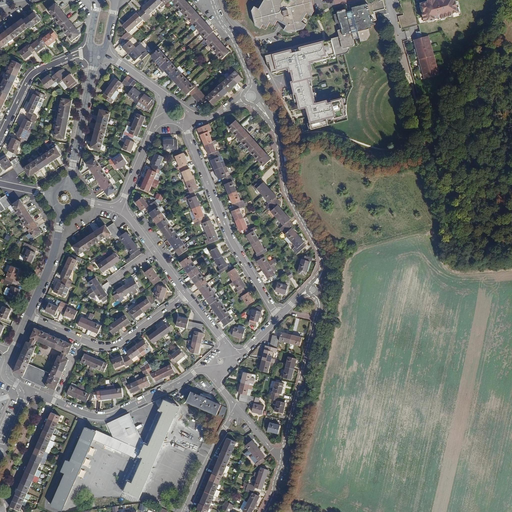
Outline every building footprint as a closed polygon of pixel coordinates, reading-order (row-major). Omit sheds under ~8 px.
[(150,0),(142,8),(143,9),(140,11),(148,20),(151,17),(149,15),(159,5),(162,8),(168,3),(165,0),(150,0)] [(170,0),(171,0),(192,24),(190,26),(194,31),(197,29),(206,39),(204,40),(222,59),(230,52),(212,33),(214,31),(185,0),(170,0)] [(263,0),(264,0),(259,9),(254,6),(252,11),(256,26),(260,29),(263,24),(267,27),(270,22),(275,25),(277,20),(286,26),(284,30),(288,33),(303,29),(306,24),(302,22),(307,13),(311,16),(314,11),(311,0),(289,0),(288,2),(285,0),(263,0)] [(339,37),(331,39),(336,54),(336,57),(345,54),(347,53),(349,51),(350,49),(350,47),(353,46),(355,44),(354,40),(360,38),(361,42),(367,40),(370,35),(369,29),(372,28),(372,26),(371,26),(374,25),(375,25),(376,24),(376,23),(375,23),(374,23),(373,23),(373,22),(374,21),(375,20),(375,19),(374,18),(373,18),(372,18),(371,18),(370,15),(371,15),(370,11),(385,7),(382,0),(381,0),(352,8),(353,11),(346,12),(346,11),(334,15),(336,24),(338,23),(339,30),(338,30),(339,37)] [(428,20),(429,22),(436,20),(436,18),(441,17),(441,18),(453,15),(452,13),(459,11),(458,7),(460,7),(458,1),(456,1),(456,0),(428,0),(429,2),(422,4),(424,13),(423,13),(425,21),(428,20)] [(48,10),(72,41),(81,34),(56,3),(48,10)] [(130,19),(136,26),(143,20),(145,22),(148,20),(140,11),(138,14),(137,13),(130,19)] [(24,20),(29,27),(30,29),(41,21),(34,12),(24,20)] [(0,35),(0,49),(29,27),(24,20),(23,18),(0,35)] [(122,26),(128,32),(121,38),(124,40),(131,34),(129,32),(136,26),(130,19),(122,26)] [(49,32),(50,33),(43,38),(47,44),(48,46),(56,40),(55,39),(58,37),(52,30),(49,32)] [(122,47),(135,61),(140,57),(142,60),(149,53),(146,50),(142,55),(129,41),(133,37),(131,34),(124,40),(126,43),(122,47)] [(31,45),(35,50),(37,53),(44,47),(44,46),(47,44),(43,38),(41,36),(38,39),(39,39),(31,45)] [(429,37),(414,41),(417,50),(415,50),(416,54),(418,53),(422,68),(419,68),(420,72),(422,71),(425,80),(439,76),(429,37)] [(292,49),(265,56),(267,63),(270,63),(272,73),(288,69),(289,72),(291,72),(293,81),(291,81),(294,95),(296,95),(299,108),(300,110),(306,109),(311,130),(329,125),(327,120),(331,119),(331,120),(346,118),(345,110),(346,110),(342,98),(329,101),(328,100),(316,103),(310,79),(314,78),(311,67),(312,66),(312,63),(324,59),(331,58),(331,55),(336,54),(331,40),(299,47),(300,50),(293,52),(292,49)] [(31,45),(29,43),(26,45),(27,46),(19,52),(25,59),(33,54),(32,52),(35,50),(31,45)] [(151,56),(156,61),(164,54),(159,49),(151,56)] [(156,61),(160,66),(168,59),(164,54),(156,61)] [(189,93),(192,96),(199,89),(194,85),(193,86),(168,59),(160,66),(187,95),(189,93)] [(0,112),(22,65),(13,60),(0,87),(0,112)] [(207,98),(213,105),(243,79),(235,71),(234,72),(231,69),(228,72),(230,75),(206,97),(207,98)] [(68,87),(70,90),(77,83),(70,74),(68,75),(66,73),(64,75),(60,70),(56,73),(62,81),(62,80),(63,81),(68,87)] [(41,81),(47,89),(52,85),(54,87),(58,84),(62,81),(56,73),(52,76),(53,77),(51,78),(49,75),(41,81)] [(116,91),(122,83),(125,85),(131,78),(127,75),(122,83),(116,78),(110,86),(116,91)] [(134,80),(131,78),(125,85),(128,88),(134,80)] [(137,82),(134,80),(128,88),(131,90),(133,87),(137,82)] [(63,81),(60,84),(65,90),(68,87),(63,81)] [(110,86),(102,97),(111,103),(114,100),(119,92),(116,91),(110,86)] [(135,100),(134,102),(137,104),(143,96),(140,94),(141,93),(133,87),(131,90),(128,95),(135,100)] [(202,92),(199,89),(192,96),(195,99),(202,92)] [(34,94),(26,111),(29,113),(27,116),(36,120),(37,117),(33,114),(37,105),(41,97),(43,98),(45,95),(36,91),(35,94),(34,94)] [(204,95),(202,92),(195,99),(197,101),(204,95)] [(148,112),(154,104),(151,102),(152,100),(144,94),(143,96),(137,104),(136,105),(144,111),(145,110),(148,112)] [(206,97),(204,95),(197,101),(200,104),(207,98),(206,97)] [(62,98),(54,137),(65,139),(72,100),(62,98)] [(100,109),(90,148),(101,150),(109,119),(111,112),(100,109)] [(137,113),(137,114),(136,117),(135,120),(132,119),(130,122),(141,127),(146,117),(137,113)] [(25,119),(16,136),(18,136),(16,139),(16,140),(21,142),(24,144),(25,142),(26,142),(28,136),(30,132),(28,131),(32,122),(34,123),(36,120),(27,116),(26,119),(25,119)] [(228,128),(263,166),(271,159),(236,120),(228,128)] [(128,122),(127,125),(132,127),(129,133),(125,131),(123,135),(133,139),(134,135),(137,137),(141,127),(130,122),(128,122)] [(197,129),(208,155),(210,154),(211,157),(219,153),(218,150),(216,151),(214,145),(218,143),(216,140),(212,141),(208,131),(211,130),(209,124),(197,129)] [(132,142),(133,139),(123,135),(122,138),(120,137),(119,140),(125,143),(123,149),(131,153),(135,143),(132,142)] [(13,138),(9,147),(10,147),(8,150),(17,155),(18,151),(17,150),(21,142),(16,140),(16,139),(13,138)] [(164,140),(164,149),(174,149),(174,150),(178,150),(178,140),(174,140),(174,139),(164,140)] [(25,171),(29,177),(62,155),(56,147),(25,167),(24,168),(25,171)] [(120,153),(111,159),(113,161),(121,156),(120,153)] [(156,153),(151,163),(153,164),(152,167),(160,170),(162,167),(160,166),(164,157),(156,153)] [(175,156),(179,166),(178,166),(178,167),(179,169),(187,166),(186,163),(187,163),(183,153),(175,156)] [(211,160),(219,180),(222,179),(223,182),(232,178),(231,175),(230,175),(227,177),(223,167),(219,157),(220,156),(219,153),(211,157),(212,160),(211,160)] [(114,169),(115,170),(117,168),(118,169),(127,163),(122,155),(121,156),(113,161),(111,159),(109,161),(110,164),(114,169)] [(0,161),(0,162),(5,170),(12,166),(19,161),(17,158),(11,162),(7,157),(0,161)] [(86,164),(108,196),(117,190),(95,158),(86,164)] [(182,172),(185,179),(186,182),(194,178),(190,169),(189,169),(187,166),(179,169),(180,173),(182,172)] [(152,167),(150,170),(149,169),(148,171),(146,175),(145,179),(158,184),(160,180),(158,180),(155,178),(157,173),(159,174),(159,173),(160,170),(152,167)] [(141,187),(141,189),(149,192),(151,186),(157,188),(158,184),(145,179),(143,178),(142,182),(143,183),(141,187)] [(186,182),(190,192),(186,193),(187,196),(195,193),(194,190),(198,189),(194,178),(186,182)] [(223,182),(233,204),(234,204),(235,207),(246,202),(245,199),(241,201),(233,182),(234,181),(233,178),(232,178),(223,182)] [(257,188),(269,203),(268,203),(271,206),(278,200),(276,197),(277,196),(264,182),(263,183),(260,180),(253,186),(256,189),(257,188)] [(183,198),(184,201),(188,199),(192,209),(200,206),(196,196),(195,193),(187,196),(183,198)] [(136,202),(142,211),(147,208),(148,210),(157,204),(155,201),(149,206),(143,197),(136,202)] [(42,232),(20,199),(12,205),(11,205),(33,237),(42,232)] [(271,211),(283,225),(279,229),(282,232),(292,223),(290,220),(290,219),(278,205),(281,203),(278,200),(271,206),(273,209),(271,211)] [(231,211),(240,231),(248,228),(240,209),(248,205),(246,202),(235,207),(236,209),(231,211)] [(176,250),(179,256),(188,250),(158,208),(159,207),(157,204),(148,210),(150,213),(149,213),(176,250)] [(192,209),(196,219),(193,220),(194,223),(205,219),(204,216),(200,206),(192,209)] [(194,223),(195,227),(203,223),(207,233),(215,230),(211,220),(206,222),(205,219),(194,223)] [(304,242),(292,228),(295,226),(292,223),(282,232),(287,237),(284,239),(289,244),(291,241),(297,249),(296,249),(299,252),(306,246),(304,243),(304,242)] [(73,246),(79,255),(111,234),(109,231),(107,228),(105,225),(73,246)] [(246,235),(257,254),(256,254),(258,257),(267,251),(266,249),(265,249),(254,231),(257,229),(255,227),(247,231),(248,234),(246,235)] [(219,240),(215,230),(207,233),(204,234),(205,238),(208,237),(209,239),(205,241),(207,244),(219,240)] [(130,256),(133,260),(142,253),(126,232),(122,235),(119,237),(132,254),(130,256)] [(25,256),(23,259),(31,263),(36,253),(35,252),(37,248),(27,243),(25,246),(22,255),(25,256)] [(217,247),(209,251),(220,270),(218,271),(220,274),(230,268),(228,265),(217,247)] [(104,256),(111,266),(120,260),(115,253),(109,257),(105,252),(102,253),(104,256)] [(69,257),(61,276),(63,277),(62,280),(71,284),(72,281),(69,279),(73,270),(74,267),(77,260),(80,262),(82,259),(72,255),(71,258),(69,257)] [(98,265),(103,272),(111,266),(104,256),(101,257),(104,261),(98,265)] [(180,263),(225,326),(234,320),(222,304),(219,300),(189,256),(180,263)] [(257,261),(268,279),(276,275),(265,256),(257,261)] [(302,259),(298,272),(299,274),(304,276),(306,275),(310,262),(311,262),(312,258),(305,256),(304,260),(302,259)] [(99,257),(94,260),(98,265),(104,261),(101,257),(100,258),(99,257)] [(11,266),(8,272),(5,279),(17,284),(19,281),(15,279),(19,269),(11,266)] [(145,273),(154,285),(161,280),(152,267),(145,273)] [(244,288),(246,287),(235,268),(227,273),(233,282),(230,284),(232,287),(235,285),(238,291),(237,292),(239,295),(245,290),(244,288)] [(87,291),(92,298),(97,295),(100,300),(101,300),(103,302),(107,300),(105,297),(108,295),(96,277),(88,282),(92,288),(87,291)] [(5,279),(3,284),(7,285),(8,284),(12,286),(11,289),(7,287),(6,288),(4,293),(4,294),(8,296),(16,299),(20,289),(15,287),(17,284),(5,279)] [(116,290),(121,298),(130,292),(132,295),(138,292),(136,289),(139,287),(134,279),(116,290)] [(58,282),(54,292),(62,295),(62,294),(65,295),(66,295),(69,288),(68,287),(70,287),(71,284),(62,280),(61,283),(58,282)] [(278,283),(275,291),(286,294),(288,286),(278,283)] [(159,286),(155,296),(156,296),(158,296),(157,299),(163,301),(164,298),(167,288),(159,286)] [(242,296),(247,306),(255,301),(249,292),(242,296)] [(130,311),(135,318),(153,306),(152,305),(154,303),(149,295),(146,297),(147,299),(130,311)] [(49,303),(45,311),(55,315),(58,310),(62,311),(65,303),(58,300),(55,306),(49,303)] [(68,307),(69,305),(65,303),(62,311),(65,313),(64,315),(74,319),(78,311),(68,307)] [(3,306),(0,313),(0,320),(1,321),(2,317),(7,319),(11,309),(3,306)] [(253,309),(249,323),(251,324),(254,325),(256,325),(257,322),(258,322),(262,312),(262,309),(261,307),(258,306),(255,308),(254,310),(253,309)] [(107,327),(113,335),(130,322),(125,315),(107,327)] [(82,317),(78,325),(98,334),(101,326),(82,317)] [(178,317),(176,326),(187,328),(188,321),(189,320),(178,317)] [(166,324),(148,337),(153,344),(171,331),(166,324)] [(235,327),(234,330),(231,330),(230,334),(232,334),(232,335),(243,338),(245,330),(244,330),(238,328),(235,327)] [(31,338),(32,338),(30,343),(27,342),(14,372),(55,390),(68,360),(65,359),(67,354),(68,354),(73,345),(35,328),(31,338)] [(195,331),(192,341),(189,340),(188,344),(192,345),(190,352),(199,354),(203,333),(201,332),(198,332),(195,331)] [(280,337),(279,341),(290,344),(292,335),(281,332),(280,337)] [(292,335),(290,344),(300,346),(302,338),(292,335)] [(144,340),(126,352),(128,355),(125,357),(129,365),(133,362),(131,360),(137,355),(139,358),(146,353),(144,350),(149,347),(144,340)] [(166,354),(174,364),(176,362),(177,362),(178,362),(184,357),(185,356),(179,349),(176,351),(171,355),(169,352),(166,354)] [(265,350),(262,360),(274,363),(275,359),(272,358),(273,352),(268,351),(265,350)] [(84,354),(81,362),(91,366),(88,371),(92,373),(94,367),(104,372),(107,364),(84,354)] [(122,356),(112,360),(115,368),(125,364),(126,367),(129,365),(125,357),(123,358),(122,356)] [(282,363),(281,366),(286,367),(294,369),(297,359),(288,357),(287,364),(282,363)] [(262,360),(259,370),(268,372),(270,366),(273,366),(274,363),(262,360)] [(152,374),(156,382),(175,372),(171,364),(152,374)] [(286,367),(283,378),(292,380),(294,369),(286,367)] [(244,372),(241,383),(250,385),(250,383),(252,377),(255,378),(256,375),(244,372)] [(127,386),(131,394),(151,384),(147,376),(141,379),(138,375),(135,376),(135,377),(132,378),(134,382),(127,386)] [(276,382),(273,392),(272,392),(271,396),(279,397),(280,394),(282,394),(284,383),(276,382)] [(70,386),(67,394),(87,402),(90,394),(84,391),(86,386),(79,383),(78,385),(77,388),(70,386)] [(241,383),(239,393),(241,393),(244,394),(247,395),(248,395),(251,396),(252,390),(253,386),(250,385),(241,383)] [(100,391),(101,392),(97,393),(98,400),(102,400),(123,397),(122,388),(114,389),(114,385),(107,386),(108,390),(100,391)] [(191,392),(187,402),(216,414),(221,405),(191,392)] [(276,404),(275,411),(283,413),(286,403),(278,401),(279,397),(271,396),(270,399),(273,400),(272,403),(276,404)] [(253,408),(252,412),(262,415),(264,406),(258,404),(260,398),(255,397),(253,408)] [(66,473),(52,506),(62,511),(93,439),(138,459),(124,491),(138,498),(179,406),(176,405),(177,404),(174,403),(174,404),(165,400),(145,444),(144,444),(129,413),(106,425),(113,438),(97,430),(96,431),(94,430),(93,431),(86,427),(71,462),(67,460),(62,472),(66,473)] [(52,412),(49,419),(58,423),(61,416),(52,412)] [(49,419),(46,424),(56,428),(58,423),(49,419)] [(270,423),(268,431),(278,434),(280,425),(270,423)] [(46,424),(44,430),(53,434),(56,428),(46,424)] [(44,430),(41,436),(50,440),(53,434),(44,430)] [(41,436),(39,442),(48,446),(50,440),(41,436)] [(227,438),(225,444),(234,448),(237,442),(227,438)] [(252,440),(246,446),(252,454),(259,448),(252,440)] [(39,442),(36,448),(45,452),(48,446),(39,442)] [(225,444),(222,450),(232,454),(234,448),(225,444)] [(36,448),(33,454),(43,458),(45,452),(36,448)] [(259,448),(252,454),(256,458),(253,460),(256,464),(255,464),(258,467),(267,459),(259,448)] [(222,450),(220,456),(229,460),(232,454),(222,450)] [(33,454),(31,460),(40,464),(43,458),(33,454)] [(220,456),(217,462),(227,466),(229,460),(220,456)] [(31,460),(28,466),(38,470),(40,464),(31,460)] [(217,462),(215,468),(224,472),(227,473),(230,467),(227,466),(217,462)] [(28,466),(26,472),(35,476),(38,470),(28,466)] [(215,468),(212,474),(222,478),(224,472),(215,468)] [(255,472),(253,476),(254,476),(266,480),(269,470),(261,468),(259,474),(255,472)] [(26,472),(23,477),(32,481),(35,476),(26,472)] [(212,474),(210,480),(219,484),(222,478),(212,474)] [(248,484),(247,488),(254,490),(255,488),(262,490),(266,480),(254,476),(253,480),(257,481),(255,486),(248,484)] [(23,477),(21,483),(30,487),(32,481),(23,477)] [(210,480),(207,486),(217,490),(219,484),(210,480)] [(21,483),(18,489),(27,493),(30,487),(21,483)] [(207,486),(205,492),(214,496),(217,490),(207,486)] [(246,497),(244,500),(248,502),(255,506),(260,497),(253,493),(254,490),(247,488),(245,492),(252,494),(249,499),(246,497)] [(18,489),(15,495),(25,499),(27,493),(18,489)] [(205,492),(203,498),(212,502),(214,496),(205,492)] [(15,495),(13,501),(22,505),(25,499),(15,495)] [(203,498),(200,504),(209,507),(212,509),(214,503),(212,502),(203,498)] [(13,501),(10,507),(20,511),(22,505),(13,501)] [(243,511),(244,511),(251,511),(255,506),(248,502),(243,511)]
